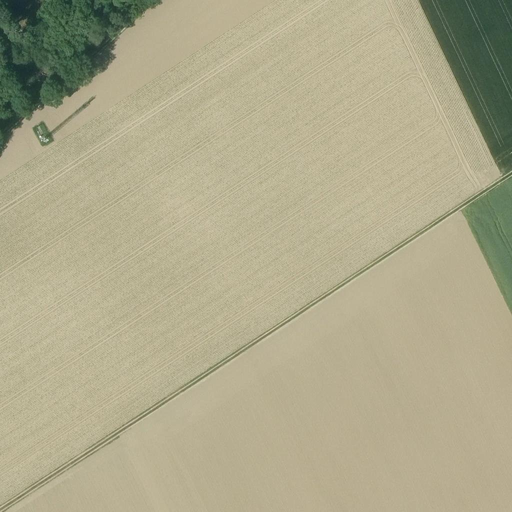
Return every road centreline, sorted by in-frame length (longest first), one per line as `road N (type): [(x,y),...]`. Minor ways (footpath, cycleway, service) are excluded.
road 1 (track): [(511,173),(0,509)]
road 2 (track): [(145,0),(33,103)]
